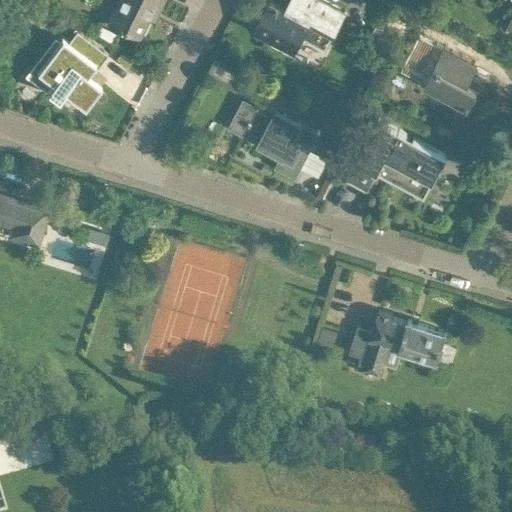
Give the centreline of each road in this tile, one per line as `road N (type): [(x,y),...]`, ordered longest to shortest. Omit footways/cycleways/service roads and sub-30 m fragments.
road 1 (residential): [(480,275),(132,165)]
road 2 (residential): [(132,165),(220,0)]
road 3 (residential): [(132,165),(0,123)]
